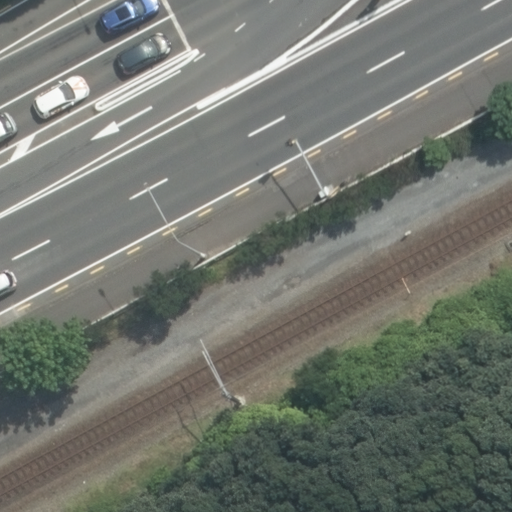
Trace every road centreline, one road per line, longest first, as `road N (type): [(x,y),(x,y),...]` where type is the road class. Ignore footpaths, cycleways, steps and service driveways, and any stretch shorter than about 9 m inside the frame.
road 1 (primary): [(446,0),(230,116),(0,203)]
road 2 (primary): [(0,132),(247,0)]
